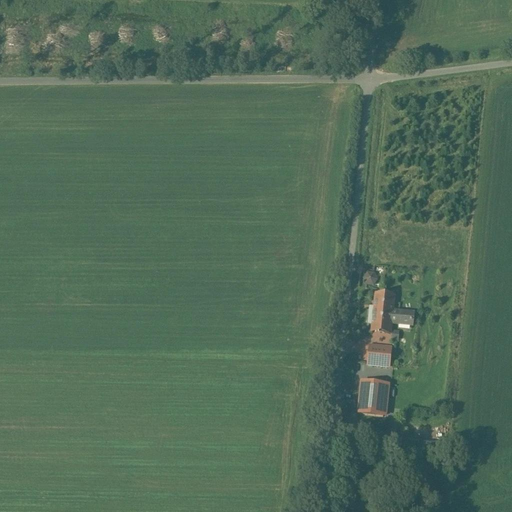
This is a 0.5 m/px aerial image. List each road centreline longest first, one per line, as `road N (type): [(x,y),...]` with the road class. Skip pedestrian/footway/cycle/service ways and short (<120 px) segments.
road 1 (unclassified): [(326,511),(369,79)]
road 2 (unclassified): [(369,79),(0,79)]
road 3 (unclassified): [(369,79),(511,63)]
